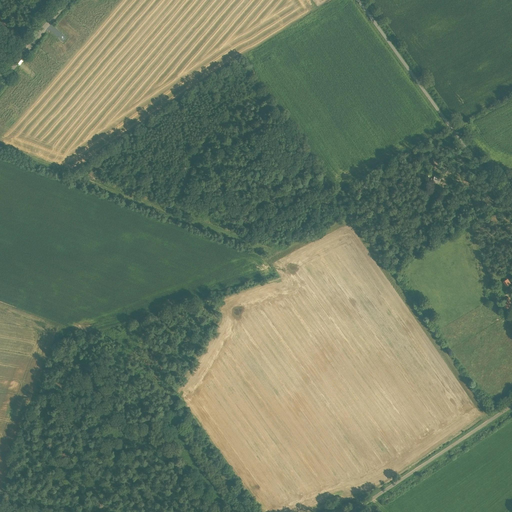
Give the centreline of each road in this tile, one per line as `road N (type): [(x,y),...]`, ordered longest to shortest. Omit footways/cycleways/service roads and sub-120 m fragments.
road 1 (track): [(0,147),(270,248)]
road 2 (unclassified): [(360,0),(511,207)]
road 3 (unclassified): [(348,511),(511,401)]
